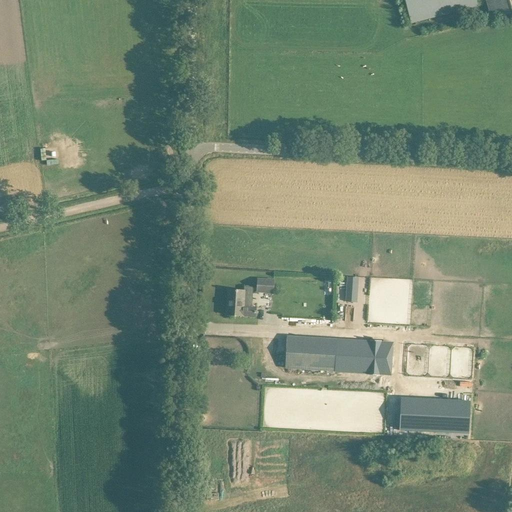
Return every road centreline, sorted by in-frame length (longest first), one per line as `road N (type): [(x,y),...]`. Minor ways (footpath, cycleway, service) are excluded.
road 1 (unclassified): [(182,511),(191,146)]
road 2 (unclassified): [(191,146),(511,158)]
road 3 (track): [(0,226),(190,181)]
road 4 (unclassified): [(191,146),(193,0)]
